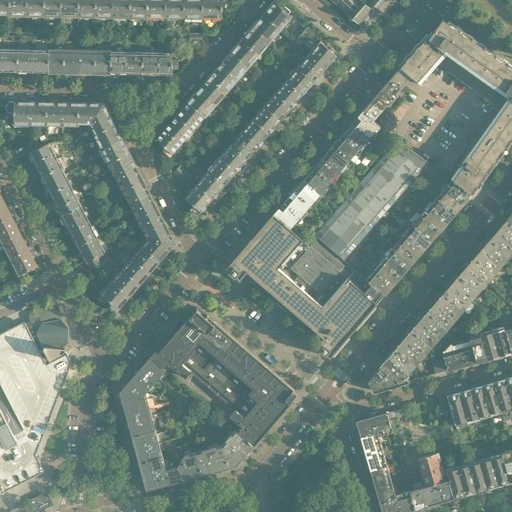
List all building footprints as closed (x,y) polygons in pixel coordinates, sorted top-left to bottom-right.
[(0,0),(0,13),(10,14),(10,0),(0,0)] [(10,0),(10,14),(9,15),(27,15),(27,0),(10,0)] [(27,0),(27,15),(44,16),(44,0),(27,0)] [(44,0),(44,16),(61,16),(61,0),(44,0)] [(61,0),(61,16),(78,16),(78,0),(61,0)] [(78,0),(78,16),(95,17),(95,0),(78,0)] [(95,0),(95,17),(112,17),(112,0),(95,0)] [(112,0),(112,17),(130,17),(130,0),(112,0)] [(130,0),(130,17),(146,18),(146,16),(146,0),(130,0)] [(146,0),(146,16),(165,16),(164,0),(146,0)] [(164,0),(165,16),(183,17),(183,0),(164,0)] [(183,0),(183,17),(201,17),(201,0),(183,0)] [(201,0),(201,17),(221,17),(222,11),(227,11),(227,10),(228,10),(233,4),(229,0),(201,0)] [(374,0),(368,7),(360,0),(331,0),(350,16),(349,18),(354,21),(356,21),(362,26),(384,0),(374,0)] [(277,4),(274,2),(273,1),(265,10),(267,11),(263,15),(280,29),(291,16),(288,13),(290,11),(279,2),(277,4)] [(280,29),(263,15),(260,18),(259,17),(251,26),(269,41),(280,29)] [(427,36),(398,70),(399,69),(410,77),(411,77),(419,84),(437,63),(495,104),(453,163),(461,168),(457,174),(453,180),(471,193),(472,192),(475,188),(483,176),(511,135),(511,68),(459,30),(457,33),(452,29),(454,27),(442,19),(429,38),(427,36)] [(269,41),(251,26),(244,35),(245,36),(242,40),(258,54),(269,41)] [(308,31),(303,26),(296,34),(301,39),(308,31)] [(258,54),(242,40),(239,43),(238,42),(230,51),(231,52),(248,66),(258,54)] [(320,41),(308,54),(325,68),(338,54),(331,47),(329,49),(320,41)] [(18,49),(3,49),(2,71),(18,71),(18,49)] [(34,50),(18,49),(18,71),(33,72),(34,50)] [(49,50),(34,50),(33,72),(49,72),(49,50)] [(65,50),(49,50),(49,72),(64,72),(65,50)] [(80,51),(65,50),(64,72),(80,72),(80,51)] [(95,51),(80,51),(80,72),(95,73),(95,51)] [(111,51),(95,51),(95,73),(110,73),(111,51)] [(127,51),(111,51),(110,73),(126,73),(127,51)] [(143,52),(127,51),(126,73),(142,74),(143,52)] [(248,66),(231,52),(230,51),(222,60),(223,61),(220,64),(237,78),(248,66)] [(159,52),(143,52),(142,74),(158,74),(159,52)] [(172,52),(164,52),(159,52),(158,74),(172,74),(172,67),(177,68),(177,59),(172,59),(172,52)] [(325,68),(308,54),(297,67),(314,81),(325,68)] [(237,78),(220,64),(217,68),(216,67),(209,75),(210,76),(227,90),(237,78)] [(314,81),(297,67),(286,79),(303,94),(314,81)] [(396,94),(405,84),(407,81),(410,77),(399,69),(398,70),(396,72),(381,89),(393,100),(394,101),(395,103),(400,98),(396,94)] [(227,90),(210,76),(209,75),(201,85),(202,85),(199,89),(216,103),(227,90)] [(303,94),(286,79),(275,92),(292,107),(303,94)] [(251,91),(246,86),(243,89),(248,94),(251,91)] [(216,103),(199,89),(196,93),(195,92),(187,100),(188,101),(205,116),(216,103)] [(373,120),(387,104),(389,105),(390,103),(393,100),(381,89),(362,111),(373,120)] [(292,107),(275,92),(264,105),(281,120),(292,107)] [(30,101),(8,101),(5,107),(8,112),(10,112),(10,117),(14,117),(14,123),(30,123),(30,101)] [(46,102),(30,101),(30,123),(46,124),(46,102)] [(181,144),(200,121),(205,116),(188,101),(164,130),(181,144)] [(62,102),(46,102),(46,124),(62,124),(62,102)] [(78,102),(62,102),(62,124),(78,124),(78,122),(78,102)] [(98,103),(78,102),(78,122),(90,122),(90,116),(94,116),(95,110),(98,110),(98,103)] [(114,124),(103,103),(98,103),(98,110),(95,110),(94,116),(90,116),(90,122),(91,122),(96,133),(114,124)] [(281,120),(264,105),(253,118),(270,132),(281,120)] [(378,124),(373,120),(362,111),(357,117),(356,116),(351,121),(352,122),(369,137),(379,125),(378,124)] [(270,132),(253,118),(242,131),(259,145),(270,132)] [(369,137),(352,122),(351,121),(347,126),(348,127),(343,133),(360,148),(369,137)] [(121,137),(114,124),(96,133),(94,133),(102,148),(121,137)] [(181,144),(164,130),(156,139),(165,147),(162,150),(169,157),(181,144)] [(222,135),(217,130),(214,133),(213,135),(218,139),(222,135)] [(259,145),(242,131),(231,143),(248,157),(259,145)] [(360,148),(343,133),(337,140),(336,139),(332,144),(333,145),(350,159),(360,148)] [(36,137),(29,141),(25,143),(28,148),(38,142),(36,137)] [(128,151),(121,137),(102,148),(109,162),(128,151)] [(425,166),(428,163),(397,140),(383,156),(379,153),(369,165),(373,168),(328,220),(323,226),(319,231),(315,235),(344,260),(425,166)] [(38,142),(28,148),(31,152),(29,153),(30,154),(29,156),(32,160),(33,160),(37,168),(57,158),(49,142),(41,147),(38,142)] [(248,157),(231,143),(220,156),(237,170),(248,157)] [(350,159),(333,145),(332,144),(328,149),(329,150),(323,156),(340,171),(350,159)] [(135,165),(128,151),(109,162),(115,175),(135,165)] [(237,170),(220,156),(209,169),(226,184),(237,170)] [(340,171),(323,156),(318,162),(317,161),(313,166),(314,167),(330,182),(340,171)] [(65,174),(62,168),(57,158),(37,168),(42,177),(41,178),(43,183),(45,183),(45,184),(65,174)] [(135,165),(115,175),(122,189),(124,188),(142,179),(135,165)] [(180,165),(173,173),(177,176),(184,168),(180,165)] [(330,182),(314,167),(313,166),(308,172),(309,172),(304,179),(320,193),(330,182)] [(186,174),(186,173),(188,171),(184,168),(177,176),(181,180),(182,179),(186,182),(190,178),(186,174)] [(226,184),(209,169),(197,183),(214,197),(226,184)] [(348,172),(345,175),(350,180),(354,176),(348,172)] [(65,174),(45,184),(46,185),(45,187),(48,191),(49,191),(53,199),(73,189),(65,174)] [(142,179),(124,188),(122,189),(129,203),(149,192),(142,179)] [(304,179),(298,185),(297,184),(293,189),(294,190),(311,204),(320,193),(304,179)] [(471,193),(453,180),(452,179),(449,182),(437,197),(455,212),(467,198),(469,196),(471,194),(471,193)] [(214,197),(197,183),(185,197),(193,204),(191,207),(192,207),(191,208),(193,212),(197,213),(198,213),(200,211),(201,212),(214,197)] [(73,189),(53,199),(58,208),(57,209),(59,214),(61,214),(61,215),(81,205),(73,189)] [(311,204),(294,190),(293,189),(288,195),(289,195),(284,201),(301,216),(311,204)] [(149,192),(129,203),(137,217),(157,207),(149,192)] [(327,194),(325,197),(331,202),(333,200),(327,194)] [(331,202),(325,197),(322,199),(329,205),(331,202)] [(455,212),(437,197),(429,206),(447,222),(455,212)] [(20,232),(7,207),(3,199),(0,200),(0,236),(2,241),(20,232)] [(284,201),(274,213),(290,228),(301,216),(284,201)] [(81,205),(61,215),(62,216),(61,218),(64,223),(66,224),(69,230),(89,220),(81,205)] [(447,222),(429,206),(421,215),(439,230),(447,222)] [(157,207),(137,217),(144,231),(164,221),(157,207)] [(381,227),(380,228),(382,230),(383,229),(390,221),(391,220),(391,219),(398,211),(396,210),(388,218),(381,227)] [(384,294),(366,278),(365,279),(355,269),(350,275),(342,269),(345,265),(315,240),(307,249),(304,247),(310,241),(305,237),(303,239),(290,228),(274,213),(227,268),(230,271),(229,272),(235,277),(236,276),(240,279),(247,271),(279,299),(276,303),(288,313),(292,309),(324,337),(317,346),(320,349),(319,350),(325,355),(326,354),(330,357),(384,294),(384,293),(384,294)] [(439,230),(421,215),(413,224),(431,239),(439,230)] [(89,220),(69,230),(73,237),(72,239),(75,244),(77,245),(77,246),(97,235),(89,220)] [(175,242),(164,221),(144,231),(146,236),(149,236),(148,238),(175,242)] [(317,221),(312,226),(319,231),(323,226),(317,221)] [(431,239),(413,224),(410,221),(402,230),(405,233),(423,249),(431,239)] [(511,225),(506,221),(498,230),(511,241),(511,225)] [(319,231),(312,226),(309,230),(315,235),(319,231)] [(511,241),(498,230),(491,238),(507,253),(511,248),(511,241)] [(37,266),(20,232),(2,241),(20,275),(37,266)] [(423,249),(405,233),(398,242),(416,257),(423,249)] [(105,251),(101,244),(97,235),(77,246),(85,261),(86,261),(97,255),(105,251)] [(375,239),(372,237),(364,246),(367,248),(375,239)] [(175,242),(148,238),(148,240),(143,245),(160,260),(175,242)] [(491,238),(483,247),(502,263),(505,259),(503,257),(507,253),(491,238)] [(416,257),(398,242),(389,251),(408,267),(416,257)] [(160,260),(143,245),(133,257),(150,272),(160,260)] [(483,247),(475,256),(492,270),(496,266),(498,268),(502,263),(483,247)] [(88,265),(99,260),(107,256),(105,251),(97,255),(86,261),(88,265)] [(408,267),(389,251),(381,260),(400,276),(408,267)] [(475,256),(467,265),(486,281),(490,277),(488,275),(492,270),(475,256)] [(150,272),(133,257),(123,269),(139,283),(150,272)] [(103,267),(99,260),(88,265),(92,272),(103,267)] [(381,260),(370,274),(366,278),(384,294),(384,293),(384,294),(400,276),(381,260)] [(467,265),(459,274),(476,289),(480,284),(482,286),(486,281),(467,265)] [(139,283),(123,269),(113,281),(129,295),(139,283)] [(459,274),(451,284),(470,300),(474,296),(472,294),(476,289),(459,274)] [(113,281),(107,287),(100,296),(110,304),(108,306),(109,309),(112,311),(115,312),(129,295),(113,281)] [(451,284),(444,292),(461,307),(464,303),(466,304),(470,300),(451,284)] [(444,292),(436,302),(455,318),(458,314),(456,313),(461,307),(444,292)] [(436,302),(428,311),(445,326),(449,321),(451,322),(455,318),(436,302)] [(68,340),(68,327),(62,320),(59,309),(57,304),(50,305),(29,316),(30,320),(30,321),(33,327),(49,359),(64,352),(69,349),(67,341),(68,340)] [(297,392),(208,315),(206,313),(205,313),(204,313),(204,314),(202,316),(197,312),(199,309),(200,309),(200,308),(199,308),(199,307),(198,308),(195,311),(197,312),(194,315),(193,314),(192,314),(191,314),(162,348),(160,345),(152,355),(164,365),(167,362),(184,377),(186,375),(189,377),(193,373),(203,382),(207,386),(234,409),(229,415),(242,426),(238,431),(254,445),(297,395),(297,394),(297,393),(297,392)] [(428,311),(420,320),(439,336),(443,332),(441,330),(445,326),(428,311)] [(420,320),(412,329),(429,344),(433,339),(435,341),(439,336),(420,320)] [(0,493),(2,492),(2,493),(4,492),(4,491),(14,486),(14,487),(16,486),(16,485),(26,480),(26,481),(28,480),(27,479),(42,471),(44,471),(36,456),(36,455),(36,454),(36,453),(41,439),(42,439),(43,437),(42,436),(48,422),(49,420),(48,420),(54,405),(55,406),(56,404),(55,403),(61,389),(62,387),(61,387),(71,362),(67,355),(68,355),(68,354),(67,354),(66,354),(65,351),(64,352),(49,359),(33,327),(30,321),(26,324),(25,323),(24,323),(22,325),(23,326),(14,331),(13,330),(10,329),(10,328),(8,329),(8,330),(0,334),(0,493)] [(412,329),(405,338),(423,354),(427,350),(425,348),(429,344),(412,329)] [(504,329),(493,333),(499,355),(510,352),(504,331),(504,329)] [(493,333),(481,336),(488,358),(499,355),(493,333)] [(471,337),(471,339),(477,361),(488,358),(481,336),(481,334),(471,337)] [(405,338),(397,347),(414,362),(418,357),(420,358),(423,354),(405,338)] [(471,339),(462,341),(468,364),(477,361),(471,339)] [(462,341),(452,344),(458,367),(468,364),(462,341)] [(449,345),(447,347),(443,352),(445,358),(446,358),(449,369),(458,367),(452,344),(450,344),(449,345)] [(397,347),(388,357),(407,373),(411,369),(409,367),(414,362),(397,347)] [(152,355),(145,362),(141,368),(155,380),(166,367),(164,365),(152,355)] [(388,357),(381,365),(401,383),(409,381),(404,377),(407,373),(388,357)] [(446,358),(445,358),(439,360),(442,371),(449,369),(446,358)] [(442,371),(439,360),(432,362),(435,373),(442,371)] [(381,365),(368,381),(374,391),(401,383),(381,365)] [(141,368),(135,373),(130,379),(145,392),(155,380),(141,368)] [(511,403),(505,378),(494,382),(502,409),(508,407),(508,409),(511,408),(511,403)] [(130,379),(123,388),(120,391),(123,404),(146,398),(145,392),(130,379)] [(494,382),(482,385),(490,412),(497,410),(498,412),(502,411),(502,409),(494,382)] [(482,385),(471,388),(479,415),(486,413),(487,416),(491,415),(490,412),(482,385)] [(459,392),(468,420),(468,422),(472,421),(472,419),(479,417),(479,415),(471,388),(459,392)] [(468,420),(459,392),(447,395),(455,426),(462,424),(461,422),(468,420)] [(146,398),(123,404),(128,420),(150,414),(146,398)] [(372,416),(377,432),(378,435),(393,431),(387,412),(372,416)] [(150,414),(128,420),(132,435),(154,429),(150,414)] [(372,416),(357,421),(362,436),(377,432),(372,416)] [(395,419),(390,420),(393,430),(398,429),(395,419)] [(154,429),(132,435),(135,448),(158,442),(154,429)] [(254,445),(238,431),(236,429),(227,440),(245,455),(254,445)] [(377,432),(362,436),(366,452),(382,448),(378,435),(377,432)] [(245,455),(227,440),(223,444),(229,467),(236,466),(245,455)] [(158,442),(135,448),(139,462),(162,456),(158,442)] [(223,444),(209,448),(215,471),(229,467),(223,444)] [(209,448),(195,452),(202,475),(215,471),(209,448)] [(382,448),(366,452),(371,469),(387,464),(382,448)] [(511,480),(511,451),(507,453),(506,450),(505,451),(501,452),(502,454),(510,481),(511,480)] [(182,457),(184,462),(188,478),(202,475),(195,452),(184,455),(182,457)] [(425,486),(410,490),(409,490),(414,509),(454,497),(448,478),(444,480),(442,475),(445,474),(442,465),(440,466),(438,460),(441,460),(438,452),(436,452),(417,458),(418,458),(425,486)] [(495,454),(490,455),(499,485),(510,481),(502,454),(496,456),(495,454)] [(487,459),(480,461),(488,488),(499,485),(490,455),(486,456),(487,459)] [(162,456),(139,462),(143,475),(165,469),(162,456)] [(473,460),(468,461),(477,491),(488,488),(480,461),(474,462),(473,460)] [(464,465),(458,467),(466,494),(477,491),(468,461),(463,462),(464,465)] [(177,466),(165,469),(169,483),(188,478),(184,462),(178,463),(177,466)] [(387,464),(371,469),(376,485),(391,480),(387,464)] [(445,468),(448,478),(454,497),(466,494),(458,467),(450,469),(450,467),(445,468)] [(165,469),(143,475),(146,490),(169,483),(165,469)] [(391,480),(376,485),(381,501),(395,497),(395,494),(391,480)] [(409,490),(395,494),(395,497),(399,511),(403,511),(414,509),(409,490)] [(34,499),(33,498),(29,500),(32,505),(33,504),(36,510),(38,509),(40,509),(42,509),(44,508),(45,507),(47,506),(47,504),(48,503),(48,501),(47,499),(46,498),(43,496),(42,495),(34,499)] [(399,511),(395,497),(381,501),(383,511),(399,511)]
